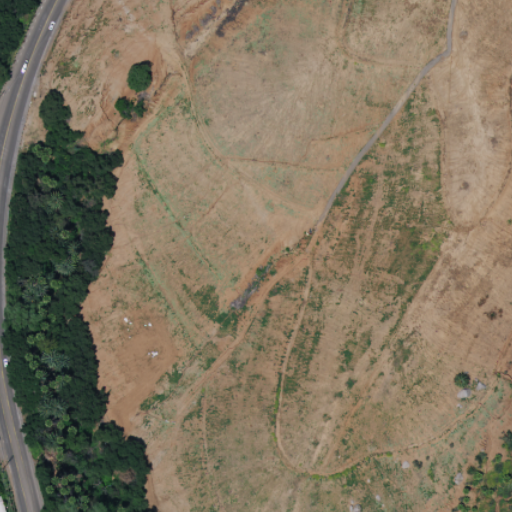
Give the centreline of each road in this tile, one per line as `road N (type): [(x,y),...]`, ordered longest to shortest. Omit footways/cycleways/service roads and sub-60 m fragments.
road 1 (secondary): [(0,165),(7,121),(59,0)]
road 2 (secondary): [(0,378),(30,511)]
